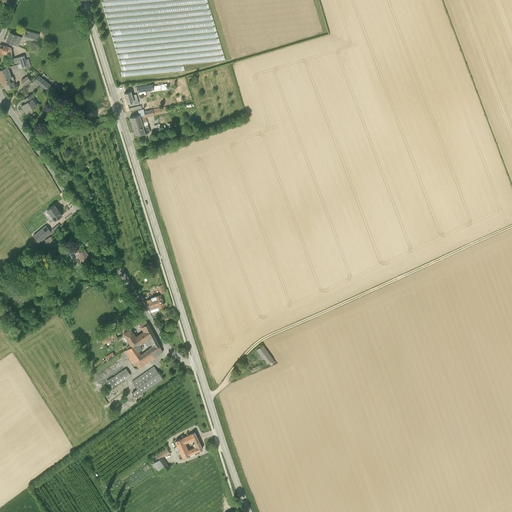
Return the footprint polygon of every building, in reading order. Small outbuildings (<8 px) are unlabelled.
[(20,37),(10,32),(6,41),(13,44),(16,45),(20,37)] [(6,54),(11,54),(11,49),(11,48),(4,46),(0,44),(0,56),(2,52),(6,54)] [(29,61),(21,63),(23,69),(30,67),(29,61)] [(11,66),(7,66),(0,69),(0,79),(2,86),(4,85),(6,89),(15,86),(13,82),(15,81),(13,76),(11,77),(8,69),(12,68),(11,66)] [(46,91),(51,85),(38,75),(34,81),(46,91)] [(27,76),(21,81),(25,85),(31,80),(27,76)] [(127,102),(127,103),(135,101),(135,100),(134,95),(132,95),(131,91),(124,93),(126,100),(126,101),(126,102),(127,102)] [(36,106),(31,99),(34,97),(31,94),(24,99),(25,99),(27,102),(21,105),(27,113),(29,111),(30,113),(32,111),(31,110),(36,106)] [(130,117),(135,136),(150,132),(145,117),(167,112),(166,107),(139,113),(139,115),(130,117)] [(58,210),(54,205),(47,210),(54,220),(62,215),(61,214),(61,213),(58,209),(58,210)] [(45,225),(35,233),(41,241),(51,233),(45,225)] [(80,252),(75,244),(70,247),(79,262),(83,259),(85,262),(90,259),(84,250),(80,252)] [(161,295),(151,298),(153,303),(157,302),(159,307),(164,305),(161,295)] [(153,303),(151,298),(145,300),(149,310),(159,307),(157,302),(153,303)] [(140,327),(143,332),(136,337),(139,342),(140,344),(144,342),(147,340),(146,338),(149,336),(150,338),(154,336),(150,328),(146,320),(139,324),(141,327),(140,327)] [(136,337),(131,329),(123,333),(132,346),(139,342),(136,337)] [(108,333),(102,336),(100,336),(103,344),(106,343),(111,341),(108,333)] [(146,348),(148,346),(151,344),(152,346),(157,342),(154,336),(150,338),(149,336),(146,338),(147,340),(144,342),(145,342),(143,344),(146,348)] [(140,344),(139,342),(128,349),(125,351),(134,366),(136,365),(139,369),(151,360),(163,352),(157,342),(152,346),(152,347),(141,355),(139,352),(143,349),(140,345),(143,344),(145,342),(144,342),(140,344)] [(275,362),(273,360),(262,345),(257,349),(267,364),(269,363),(271,365),(275,362)] [(106,356),(109,360),(116,356),(113,351),(106,356)] [(135,398),(163,379),(154,366),(132,381),(137,389),(132,393),(135,398)] [(118,384),(131,375),(126,368),(113,378),(112,377),(106,381),(111,389),(118,384)] [(193,441),(198,439),(195,432),(184,437),(184,438),(175,441),(182,457),(190,454),(189,449),(188,450),(185,443),(193,440),(193,441)] [(194,447),(189,449),(190,454),(198,451),(202,449),(198,439),(193,441),(194,443),(193,444),(194,447)] [(158,474),(168,467),(162,457),(169,452),(167,448),(156,455),(159,459),(152,464),(158,474)]
